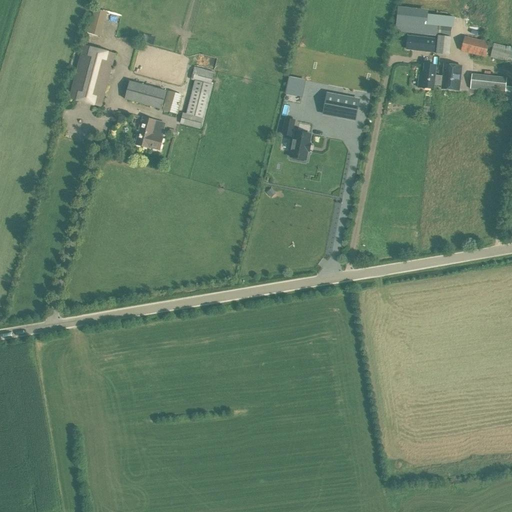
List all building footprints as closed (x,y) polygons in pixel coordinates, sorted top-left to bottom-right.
[(94,10),(88,33),(101,37),(107,13),(94,10)] [(398,11),(397,26),(426,29),(426,25),(427,25),(426,35),(438,36),(436,54),(449,56),(452,27),(454,27),(455,17),(398,11)] [(465,37),(461,52),(486,58),(490,43),(465,37)] [(410,38),(409,51),(434,53),(435,40),(410,38)] [(511,47),(494,43),(490,57),(511,62),(511,47)] [(85,47),(71,99),(99,106),(113,54),(85,47)] [(434,85),(435,76),(436,66),(424,65),(423,73),(420,73),(418,88),(433,89),(434,85)] [(443,77),(435,76),(434,85),(442,86),(442,89),(459,91),(461,67),(444,65),(443,77)] [(195,68),(192,81),(195,82),(211,86),(212,86),(215,73),(195,68)] [(472,74),(471,88),(505,93),(507,79),(472,74)] [(130,81),(125,100),(161,109),(166,91),(130,81)] [(182,112),(179,123),(200,129),(211,86),(195,82),(186,113),(182,112)] [(301,96),(303,88),(287,85),(285,93),(301,96)] [(168,93),(163,112),(178,116),(183,97),(168,93)] [(511,94),(502,93),(501,104),(511,105),(511,99),(511,94)] [(356,120),(359,101),(327,94),(323,114),(356,120)] [(287,99),(284,108),(299,111),(301,103),(287,99)] [(142,117),(135,144),(160,151),(164,136),(162,136),(163,131),(154,129),(156,121),(142,117)] [(309,152),(311,144),(309,144),(311,135),(295,132),(295,133),(293,133),(295,121),(286,119),(285,121),(283,134),(294,137),(290,157),(306,160),(308,152),(309,152)]
